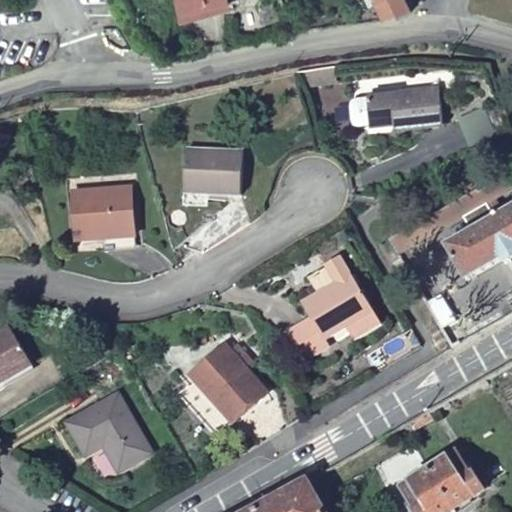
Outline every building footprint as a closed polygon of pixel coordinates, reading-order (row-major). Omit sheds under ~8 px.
[(222,0),(179,0),(184,16),(224,6),(222,0)] [(374,0),(385,21),(412,13),(405,0),(374,0)] [(439,89),(367,99),(371,129),(394,127),(395,132),(444,126),(439,89)] [(244,154),(188,150),(185,194),(240,198),(244,154)] [(462,217),(485,204),(494,199),(511,188),(511,169),(389,241),(397,254),(462,217)] [(130,189),(73,194),(77,241),(134,236),(130,189)] [(470,232),(445,247),(465,284),(502,262),(505,267),(511,262),(511,207),(503,213),(494,199),(485,204),(462,217),(470,232)] [(336,283),(303,305),(327,341),(373,310),(339,257),(325,265),(336,283)] [(453,350),(462,345),(442,311),(433,317),(453,350)] [(327,341),(312,320),(289,335),(308,363),(331,348),(327,341)] [(10,328),(0,334),(0,385),(33,366),(10,328)] [(234,346),(228,352),(243,368),(249,363),(234,346)] [(195,381),(179,395),(218,437),(266,394),(243,368),(228,352),(224,347),(191,377),(195,381)] [(118,396),(68,425),(86,456),(103,446),(119,473),(151,454),(118,396)] [(456,450),(431,466),(458,509),(487,490),(474,471),(471,473),(456,450)] [(453,511),(458,509),(431,466),(401,485),(417,509),(414,511),(453,511)] [(309,484),(257,511),(324,511),(312,489),(309,484)]
